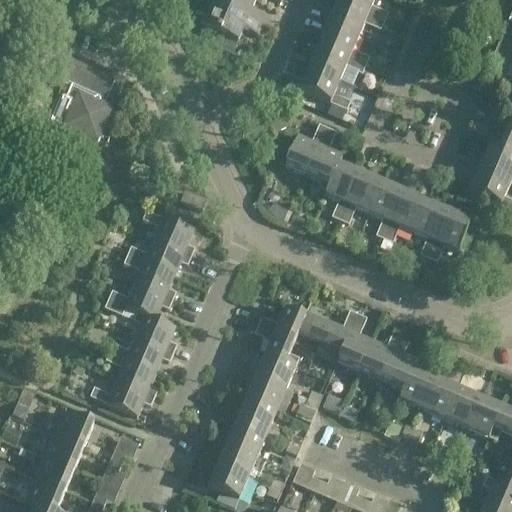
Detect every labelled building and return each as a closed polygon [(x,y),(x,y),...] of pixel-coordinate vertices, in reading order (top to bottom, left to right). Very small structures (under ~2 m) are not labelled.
[(249,0),(213,0),(210,8),(265,31),(269,22),(250,14),(255,2),(249,0)] [(338,0),(337,4),(384,24),(387,16),(371,9),(374,0),(338,0)] [(327,26),(358,39),(364,26),(380,33),(384,24),(337,4),(327,26)] [(265,31),(210,8),(201,29),(214,35),(210,46),(232,56),(242,32),(262,40),(265,31)] [(318,48),(365,69),(369,60),(352,53),(358,39),(327,26),(318,48)] [(308,71),(339,84),(345,70),(361,77),(365,69),(318,48),(308,71)] [(39,118),(27,146),(78,168),(89,143),(98,147),(113,112),(105,108),(116,82),(65,60),(53,87),(60,91),(47,122),(39,118)] [(497,66),(494,75),(505,79),(509,71),(497,66)] [(339,84),(308,71),(299,93),(329,106),(342,111),(346,113),(350,104),(333,97),(339,84)] [(505,79),(494,75),(490,83),(502,88),(505,79)] [(329,106),(325,115),(338,121),(342,111),(329,106)] [(307,178),(327,131),(318,127),(311,144),(297,138),(284,169),(307,178)] [(328,187),(329,188),(337,167),(338,167),(342,157),(328,151),(335,135),(327,131),(307,178),(328,187)] [(498,154),(498,155),(511,160),(511,134),(508,132),(498,154)] [(488,150),(479,172),(509,185),(511,178),(511,160),(498,155),(498,154),(488,150)] [(337,167),(329,188),(328,187),(324,197),(338,203),(331,220),(340,224),(360,177),(338,167),(337,167)] [(509,185),(479,172),(469,195),(511,213),(511,203),(503,199),(509,185)] [(382,186),(360,177),(340,224),(348,227),(355,211),(369,217),(382,186)] [(404,196),(382,186),(369,217),(382,222),(375,239),(384,243),(404,196)] [(184,194),(180,205),(202,214),(206,203),(184,194)] [(413,236),(426,205),(404,196),(384,243),(392,246),(399,230),(413,236)] [(448,215),(426,205),(413,236),(426,241),(419,258),(428,261),(448,215)] [(152,243),(190,260),(194,251),(187,248),(193,234),(146,214),(142,223),(158,230),(152,243)] [(448,215),(428,261),(436,265),(443,248),(457,254),(470,224),(448,215)] [(290,216),(286,225),(298,230),(302,221),(290,216)] [(190,260),(152,243),(146,257),(130,250),(127,258),(173,279),(179,265),(187,268),(190,260)] [(133,288),(172,304),(175,295),(168,292),(173,279),(127,258),(123,267),(139,274),(133,288)] [(111,294),(107,303),(125,310),(136,315),(155,322),(160,309),(168,312),(172,304),(133,288),(128,301),(111,294)] [(107,303),(104,311),(121,318),(125,310),(107,303)] [(294,344),(298,336),(307,315),(294,310),(291,316),(283,313),(277,327),(261,320),(257,328),(294,344)] [(341,355),(342,355),(357,318),(349,314),(342,331),(307,315),(298,336),(341,355)] [(155,322),(136,315),(133,323),(140,327),(134,340),(173,357),(176,348),(169,345),(175,331),(155,322)] [(357,318),(342,355),(341,355),(337,364),(359,374),(373,344),(359,338),(366,321),(357,318)] [(264,357),(295,371),(298,362),(289,358),(294,344),(257,328),(253,337),(270,344),(264,357)] [(359,374),(381,383),(401,336),(393,333),(386,349),(373,344),(359,374)] [(404,393),(412,372),(413,373),(417,363),(403,357),(410,340),(401,336),(381,383),(403,393),(404,393)] [(108,355),(155,375),(161,362),(169,365),(173,357),(134,340),(129,354),(112,346),(108,355)] [(116,384),(154,401),(157,392),(150,389),(155,375),(108,355),(105,363),(121,371),(116,384)] [(285,393),(295,371),(264,357),(255,380),(285,393)] [(413,373),(412,372),(404,393),(403,393),(399,403),(422,412),(435,382),(413,373)] [(276,415),(285,393),(255,380),(245,402),(276,415)] [(422,412),(444,422),(457,391),(435,382),(422,412)] [(154,401),(116,384),(110,398),(93,391),(89,400),(136,420),(142,406),(150,409),(154,401)] [(444,422),(465,431),(479,401),(457,391),(444,422)] [(307,402),(318,407),(322,398),(310,394),(307,402)] [(465,431),(487,441),(501,410),(479,401),(465,431)] [(266,437),(276,415),(245,402),(236,424),(266,437)] [(315,415),(318,407),(307,402),(303,410),(315,415)] [(18,406),(12,418),(20,421),(25,409),(18,406)] [(323,419),(338,424),(342,414),(327,408),(323,419)] [(487,441),(496,444),(500,435),(511,439),(511,415),(501,410),(487,441)] [(62,415),(53,437),(83,450),(93,428),(62,415)] [(257,459),(266,437),(236,424),(226,446),(257,459)] [(400,439),(408,443),(413,432),(405,428),(400,439)] [(7,430),(2,442),(12,446),(17,434),(7,430)] [(413,432),(408,443),(416,447),(421,435),(413,432)] [(279,433),(276,440),(284,443),(286,437),(279,433)] [(43,459),(74,472),(83,450),(53,437),(43,459)] [(288,446),(299,451),(303,443),(291,438),(288,446)] [(247,481),(257,459),(226,446),(217,468),(247,481)] [(296,459),(299,451),(288,446),(284,454),(296,459)] [(457,451),(449,447),(444,458),(452,462),(457,451)] [(452,462),(461,465),(465,454),(457,451),(452,462)] [(110,462),(121,467),(125,459),(113,454),(110,462)] [(34,481),(65,494),(74,472),(43,459),(34,481)] [(118,475),(121,467),(110,462),(106,470),(118,475)] [(503,488),(511,491),(511,467),(504,487),(503,488)] [(207,490),(219,495),(238,503),(247,481),(217,468),(207,490)] [(314,495),(319,484),(310,480),(305,492),(314,495)] [(511,511),(511,491),(503,488),(504,487),(486,480),(482,489),(490,492),(484,505),(499,511),(511,511)] [(34,508),(43,511),(56,511),(65,494),(34,481),(24,504),(34,508)] [(269,490),(280,495),(284,487),(273,482),(269,490)] [(327,487),(319,484),(314,495),(322,499),(327,487)] [(277,503),(280,495),(269,490),(265,498),(277,503)] [(91,506),(102,511),(106,503),(94,498),(91,506)] [(352,511),(358,511),(363,503),(354,499),(349,511),(352,511)] [(238,503),(233,511),(243,511),(246,506),(238,503)] [(368,511),(371,506),(363,503),(358,511),(368,511)]
